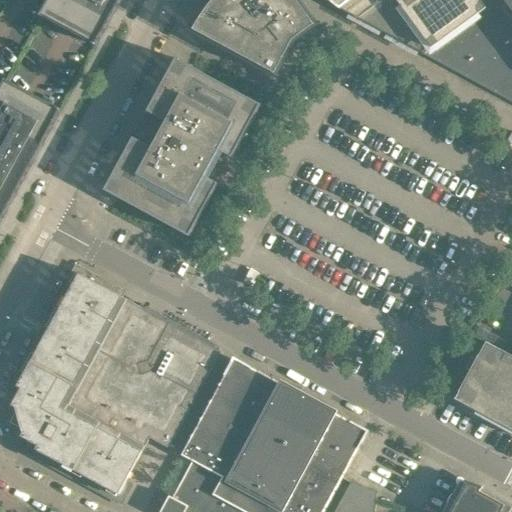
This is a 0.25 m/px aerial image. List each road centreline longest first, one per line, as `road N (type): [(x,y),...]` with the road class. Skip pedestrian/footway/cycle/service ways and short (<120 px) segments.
road 1 (tertiary): [(511,478),(71,236)]
road 2 (tertiary): [(71,236),(44,221),(163,0)]
road 3 (residential): [(71,236),(0,373)]
